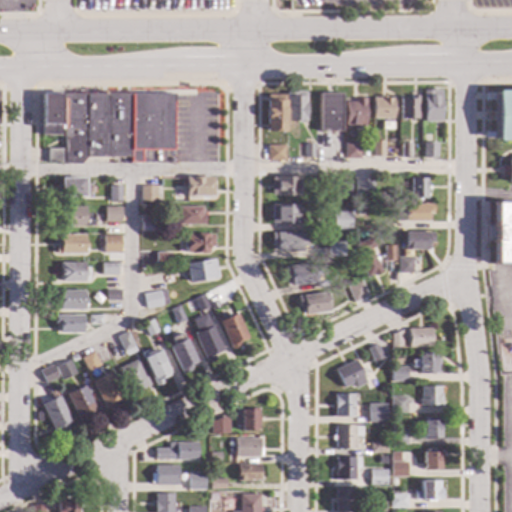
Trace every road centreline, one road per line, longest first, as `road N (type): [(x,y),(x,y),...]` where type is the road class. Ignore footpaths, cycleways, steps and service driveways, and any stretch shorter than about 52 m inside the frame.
road 1 (residential): [(462,279),(0,499)]
road 2 (primary): [(511,32),(0,35)]
road 3 (residential): [(243,69),(241,257),(296,386),(296,511)]
road 4 (residential): [(460,68),(462,279),(478,377),(479,511)]
road 5 (residential): [(28,70),(19,87),(21,489)]
road 6 (primary): [(0,70),(178,70)]
road 7 (primary): [(243,69),(402,68)]
